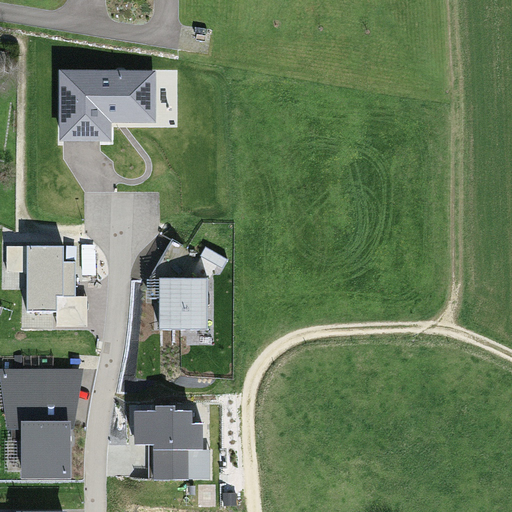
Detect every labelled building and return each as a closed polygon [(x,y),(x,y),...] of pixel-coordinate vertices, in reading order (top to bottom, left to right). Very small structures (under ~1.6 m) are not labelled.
[(154,72),(61,72),(61,140),(109,140),(109,120),(154,120),(154,72)] [(164,279),(158,281),(161,329),(209,333),(208,279),(199,258),(172,239),(169,279),(164,279)] [(76,245),(6,246),(8,272),(28,273),(29,310),(55,311),(57,328),(89,328),(87,297),(76,298),(76,290),(76,245)] [(76,419),(82,370),(0,369),(0,371),(8,432),(22,431),(22,479),(72,479),(72,424),(51,422),(45,423),(45,419),(76,419)] [(148,411),(135,412),(136,446),(153,445),(154,478),(190,480),(190,474),(212,475),(211,451),(203,450),(203,425),(194,425),(193,412),(173,413),(174,406),(155,406),(156,411),(148,411)]
